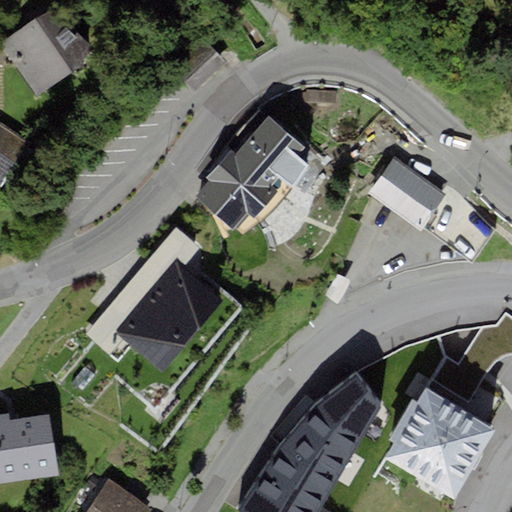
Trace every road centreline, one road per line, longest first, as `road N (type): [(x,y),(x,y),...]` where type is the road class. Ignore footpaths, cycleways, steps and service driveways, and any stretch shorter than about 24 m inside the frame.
road 1 (residential): [(0,285),(88,253),(130,224),(232,95),(294,61),(328,59),(380,76),(511,193)]
road 2 (tertiary): [(511,288),(404,304),(338,340),(279,390),(196,511)]
